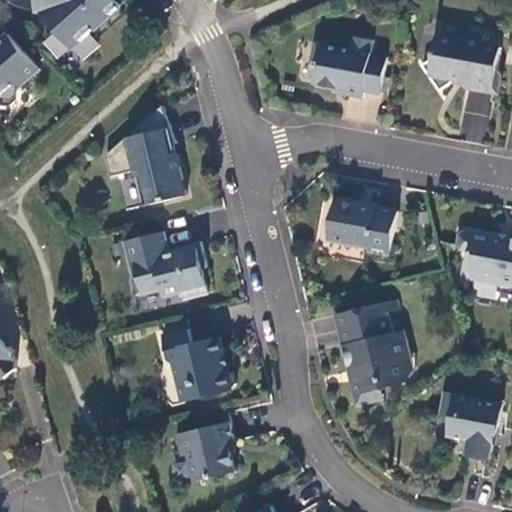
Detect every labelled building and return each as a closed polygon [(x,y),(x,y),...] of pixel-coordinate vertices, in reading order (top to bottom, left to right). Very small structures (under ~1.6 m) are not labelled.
[(37,0),(36,12),(41,12),(73,49),(122,6),(116,0),(37,0)] [(499,69),(503,48),(485,44),(487,36),(470,33),(463,37),(463,40),(438,36),(434,59),(424,65),(442,91),(458,80),(468,82),(467,87),(499,93),(502,74),(499,69)] [(42,70),(10,34),(0,42),(0,105),(9,107),(11,89),(19,89),(42,70)] [(372,55),(375,41),(354,37),(352,49),(315,42),(311,64),(318,65),(315,85),(346,90),(345,95),(365,99),(366,92),(382,95),(389,58),(372,55)] [(176,144),(178,144),(165,106),(138,130),(139,136),(127,139),(107,156),(112,177),(135,171),(144,207),(188,196),(178,154),(172,155),(170,146),(176,144)] [(176,144),(170,146),(172,155),(178,154),(176,144)] [(399,212),(336,200),(329,240),(370,247),(369,252),(390,256),(399,212)] [(511,237),(510,238),(510,239),(465,231),(460,235),(458,245),(462,250),(471,252),(468,272),(471,278),(511,285),(511,237)] [(160,234),(126,242),(134,276),(139,274),(144,295),(163,290),(165,297),(184,293),(186,299),(210,293),(204,269),(209,268),(203,242),(178,248),(179,252),(165,256),(160,234)] [(398,300),(387,303),(389,313),(401,310),(398,300)] [(389,313),(387,303),(337,315),(350,371),(356,369),(358,377),(354,384),(359,406),(385,399),(382,390),(407,384),(401,361),(412,358),(407,337),(401,310),(389,313)] [(0,322),(0,378),(7,379),(18,369),(18,361),(15,357),(15,352),(8,343),(5,346),(1,341),(9,333),(0,322)] [(189,329),(164,336),(170,361),(176,365),(181,384),(195,381),(199,383),(203,398),(234,390),(237,385),(234,373),(229,370),(228,367),(226,368),(223,355),(225,354),(221,337),(192,344),(189,329)] [(407,384),(415,371),(412,358),(401,361),(407,384)] [(195,381),(181,384),(185,402),(203,398),(199,383),(195,381)] [(499,435),(504,404),(445,393),(442,415),(454,417),(450,436),(470,440),(467,455),(492,459),(496,434),(499,435)] [(231,422),(177,435),(183,456),(191,454),(197,481),(238,472),(231,443),(236,441),(231,422)]
